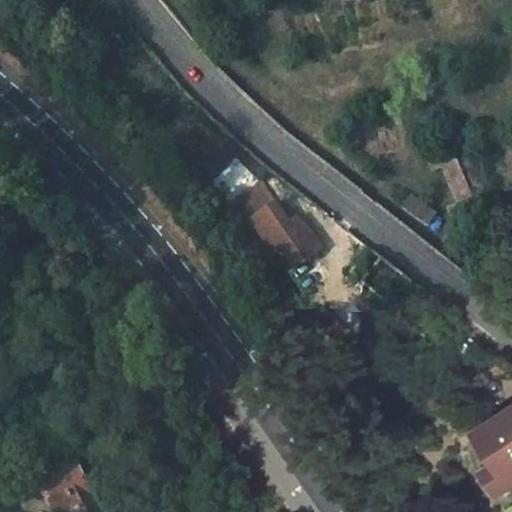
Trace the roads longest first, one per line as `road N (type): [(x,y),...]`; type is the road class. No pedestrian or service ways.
road 1 (residential): [(127,0),(165,47),(511,331)]
road 2 (primary): [(343,511),(117,201)]
road 3 (residential): [(117,201),(113,255),(195,511)]
road 4 (primary): [(117,201),(0,91)]
